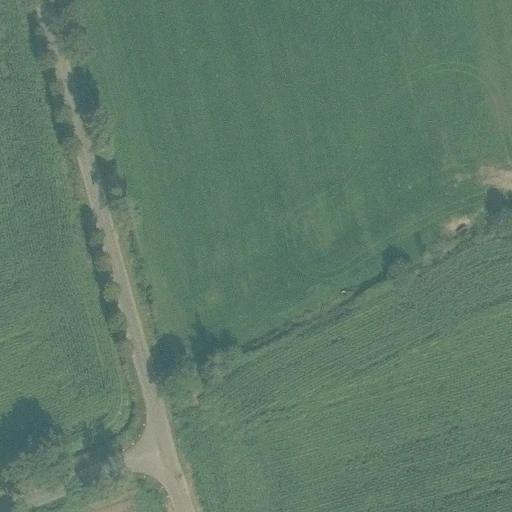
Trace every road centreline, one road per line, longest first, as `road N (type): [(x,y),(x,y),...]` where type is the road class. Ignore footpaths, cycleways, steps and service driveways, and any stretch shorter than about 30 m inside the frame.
road 1 (unclassified): [(163,448),(43,0)]
road 2 (unclassified): [(3,511),(163,448)]
